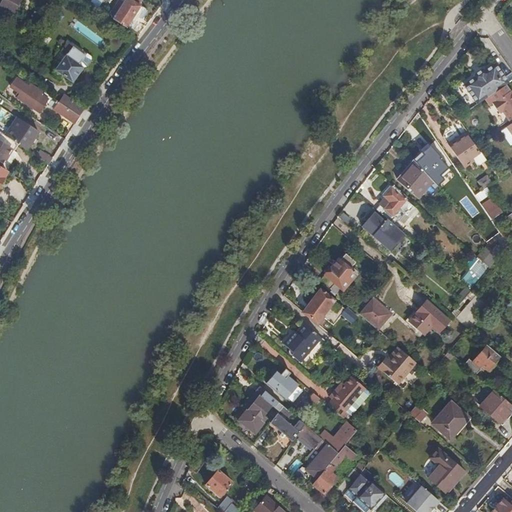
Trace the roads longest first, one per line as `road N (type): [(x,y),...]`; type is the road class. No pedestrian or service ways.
road 1 (residential): [(200,414),(292,259),(485,13)]
road 2 (residential): [(179,0),(104,97),(0,267)]
road 3 (residential): [(313,511),(200,414)]
